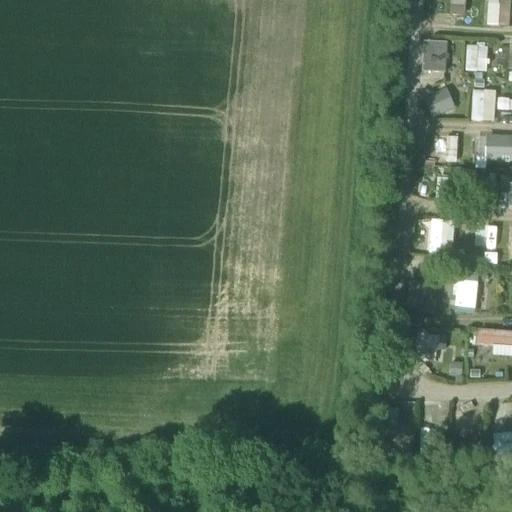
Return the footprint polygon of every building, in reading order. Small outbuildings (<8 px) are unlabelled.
[(510,27),(511,1),(487,1),(487,26),(510,27)] [(465,16),(466,4),(453,3),(451,15),(465,16)] [(423,75),(448,74),(447,42),(422,43),(423,75)] [(488,74),(488,46),(466,46),(466,73),(488,74)] [(450,92),(426,97),(430,116),(454,111),(450,92)] [(472,123),(495,123),(495,92),(472,92),(472,123)] [(511,136),(486,136),(485,162),(511,162),(511,136)] [(434,163),(458,164),(458,137),(435,137),(434,163)] [(452,202),(453,180),(437,180),(436,201),(452,202)] [(430,221),(429,256),(453,257),(455,222),(430,221)] [(478,243),(495,244),(497,231),(479,229),(478,243)] [(479,285),(458,284),(457,310),(478,311),(479,285)] [(511,332),(478,332),(478,347),(495,347),(494,357),(511,357),(511,332)] [(496,452),(511,449),(511,434),(494,437),(496,452)]
